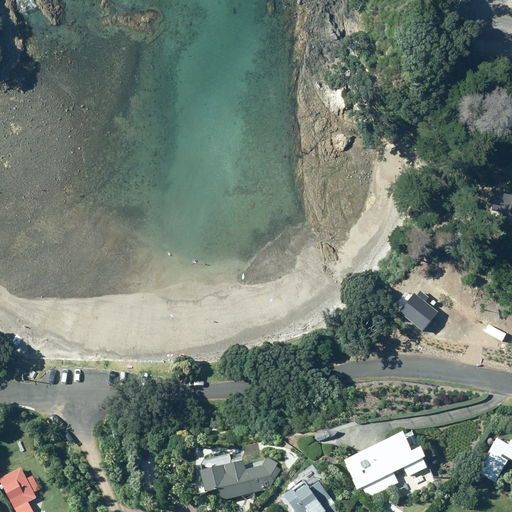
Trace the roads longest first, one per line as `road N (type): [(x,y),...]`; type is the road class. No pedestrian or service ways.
road 1 (residential): [(69,394),(223,391),(402,367),(511,384)]
road 2 (residential): [(118,511),(69,394)]
